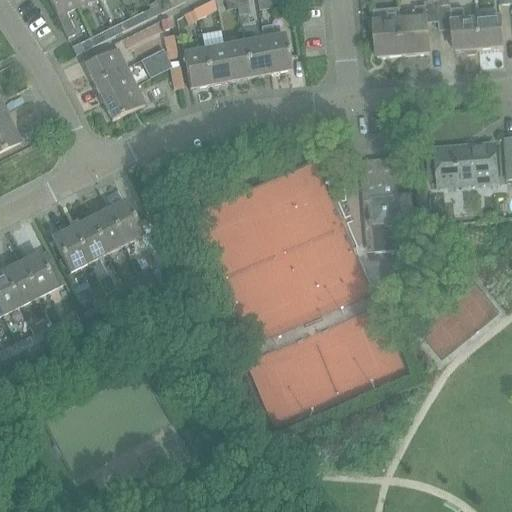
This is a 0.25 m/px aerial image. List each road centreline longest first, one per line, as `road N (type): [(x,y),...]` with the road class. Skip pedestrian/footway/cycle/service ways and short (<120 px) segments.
road 1 (residential): [(92,172),(207,125),(346,98)]
road 2 (residential): [(92,172),(0,20)]
road 3 (residential): [(346,98),(511,91)]
